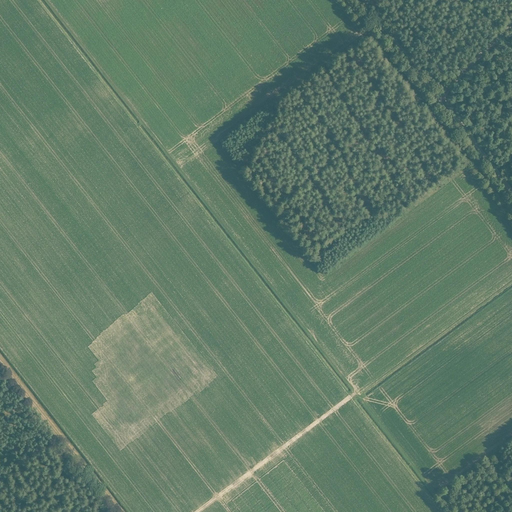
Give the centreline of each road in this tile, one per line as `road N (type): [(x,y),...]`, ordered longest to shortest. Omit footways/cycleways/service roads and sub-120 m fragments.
road 1 (track): [(47,0),(357,393),(197,511)]
road 2 (track): [(343,0),(511,212)]
road 3 (track): [(364,0),(511,187)]
road 4 (track): [(118,511),(0,361)]
